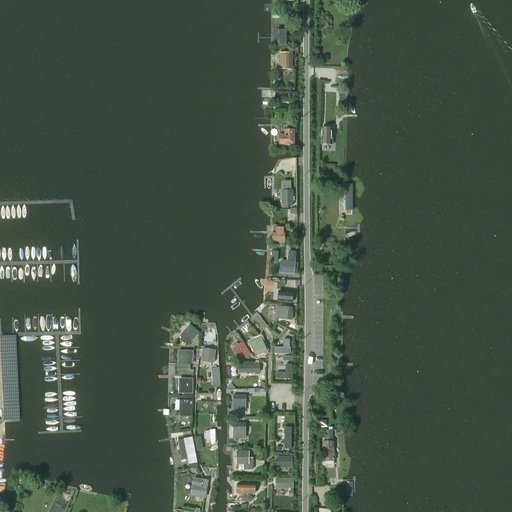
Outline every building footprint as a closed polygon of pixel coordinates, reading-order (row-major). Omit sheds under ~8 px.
[(277,29),(277,47),(288,47),(288,29),(277,29)] [(291,54),(279,54),(278,69),(291,69),(291,54)] [(275,90),(275,98),(294,99),(294,93),(278,92),(278,90),(275,90)] [(332,145),(333,129),(321,128),(321,144),(332,145)] [(279,135),(279,145),(294,145),(294,130),(284,130),(284,135),(279,135)] [(283,191),(280,191),(281,206),(292,206),(292,191),(290,191),(290,182),(283,182),(283,191)] [(283,242),(284,226),(279,226),(279,227),(273,227),(272,242),(283,242)] [(293,274),(294,263),(281,261),(279,273),(293,274)] [(277,291),(277,301),(291,302),(291,293),(277,291)] [(290,320),(291,308),(277,307),(276,312),(279,312),(278,319),(290,320)] [(189,344),(198,333),(189,326),(180,336),(189,344)] [(15,336),(0,337),(4,422),(19,422),(15,336)] [(255,356),(266,351),(260,338),(256,340),(257,342),(250,345),(255,356)] [(240,361),(250,355),(242,343),(238,345),(239,347),(233,351),(240,361)] [(213,363),(215,351),(202,350),(201,361),(213,363)] [(180,364),(192,364),(193,351),(181,351),(180,364)] [(192,394),(193,379),(181,378),(181,394),(192,394)] [(244,408),(245,396),(233,396),(232,411),(237,411),(237,408),(244,408)] [(191,417),(192,401),(183,400),(183,411),(180,411),(179,416),(191,417)] [(245,436),(245,424),(233,424),(233,438),(238,439),(238,436),(245,436)] [(191,438),(184,439),(187,459),(188,464),(196,463),(191,438)] [(324,461),(328,461),(333,461),(332,442),(323,442),(324,461)] [(248,465),(248,452),(236,452),(236,465),(248,465)] [(277,458),(278,470),(292,470),(292,458),(277,458)] [(205,481),(203,480),(193,479),(192,486),(191,495),(204,497),(205,497),(207,481),(205,481)] [(254,494),(254,484),(237,483),(237,494),(254,494)]
